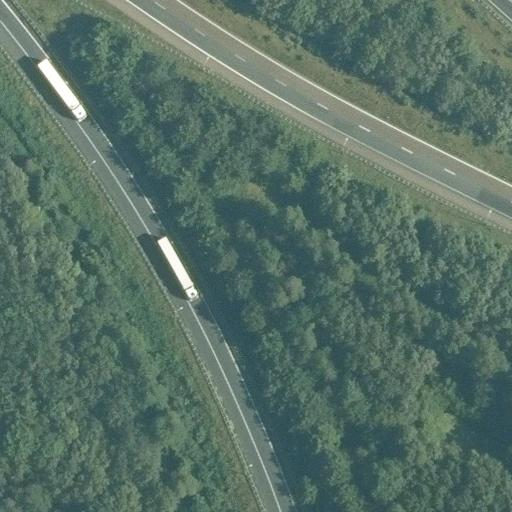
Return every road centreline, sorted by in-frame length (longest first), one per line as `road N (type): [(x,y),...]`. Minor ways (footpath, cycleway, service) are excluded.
road 1 (motorway): [(0,15),(152,226),(221,356),(289,511)]
road 2 (motorway): [(149,0),(332,112),(511,202)]
